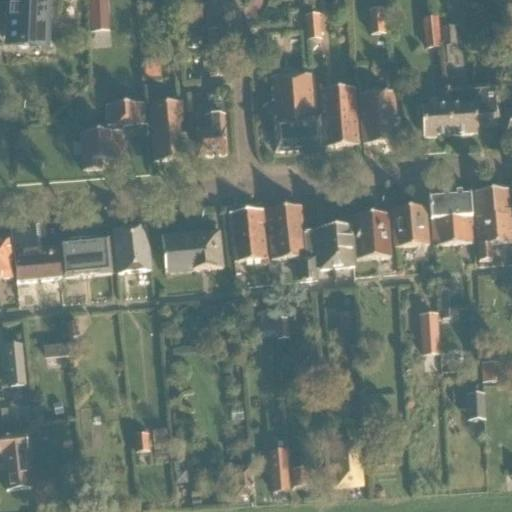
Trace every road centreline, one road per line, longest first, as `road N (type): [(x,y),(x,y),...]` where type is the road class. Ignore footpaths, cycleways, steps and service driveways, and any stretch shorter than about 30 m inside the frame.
road 1 (unclassified): [(248,185),(511,165)]
road 2 (unclassified): [(0,206),(248,185)]
road 3 (residential): [(248,185),(231,0)]
